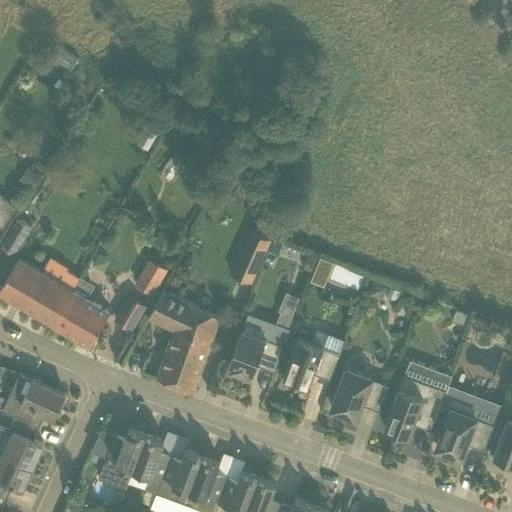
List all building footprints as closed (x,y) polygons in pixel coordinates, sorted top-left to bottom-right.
[(256,173),(260,167),(252,162),(248,167),(256,173)] [(33,188),(41,174),(29,166),(20,180),(33,188)] [(0,224),(2,226),(16,206),(0,195),(0,224)] [(18,217),(12,228),(25,236),(32,225),(18,217)] [(243,266),(239,276),(252,281),(271,238),(269,237),(253,230),(250,229),(241,249),(243,266)] [(313,264),(318,252),(311,249),(306,261),(313,264)] [(19,257),(0,288),(0,290),(16,301),(21,303),(53,322),(73,288),(80,276),(67,269),(60,281),(42,270),(19,257)] [(150,259),(137,281),(154,291),(167,269),(150,259)] [(73,288),(53,322),(90,344),(111,310),(87,296),(93,285),(80,276),(73,288)] [(373,280),(369,293),(382,297),(387,285),(373,280)] [(163,290),(149,316),(174,328),(157,377),(194,391),(216,315),(175,296),(163,290)] [(128,295),(115,317),(132,328),(145,305),(128,295)] [(348,311),(354,314),(357,306),(351,303),(348,311)] [(456,309),(452,320),(468,325),(472,314),(456,309)] [(242,327),(227,367),(230,368),(249,376),(249,375),(252,376),(257,363),(275,369),(290,328),(289,328),(294,316),(292,316),(280,311),(276,322),(276,323),(277,323),(271,339),(242,327)] [(314,371),(331,378),(341,352),(340,352),(344,339),(319,329),(315,330),(311,340),(299,336),(284,376),(309,385),(314,371)] [(347,367),(332,407),(340,410),(349,413),(357,416),(362,402),(380,409),(389,384),(372,377),(372,376),(347,367)] [(414,422),(432,429),(447,389),(405,373),(385,426),(389,428),(387,432),(404,438),(405,434),(409,436),(414,422)] [(45,412),(55,416),(66,392),(32,377),(20,402),(8,397),(4,406),(3,408),(16,413),(16,412),(40,423),(45,412)] [(452,407),(437,446),(445,449),(445,450),(454,453),(462,455),(467,442),(484,449),(494,423),(476,416),(452,407)] [(33,465),(44,441),(34,437),(40,423),(16,412),(16,413),(9,427),(14,429),(4,451),(33,465)] [(511,416),(509,415),(494,455),(511,461),(511,416)] [(134,468),(148,433),(130,426),(126,435),(115,431),(107,453),(99,475),(126,486),(129,480),(133,468),(134,468)] [(133,468),(129,480),(147,486),(157,490),(171,452),(161,448),(164,440),(148,433),(134,468),(133,468)] [(152,504),(151,505),(169,511),(181,511),(203,454),(186,448),(183,456),(171,452),(157,490),(152,504)] [(0,492),(7,496),(13,484),(23,488),(33,465),(4,451),(0,449),(0,492)] [(91,449),(88,457),(100,462),(103,454),(91,449)] [(203,454),(181,511),(212,511),(218,499),(219,499),(228,474),(217,469),(220,461),(203,454)] [(219,499),(229,503),(228,504),(246,511),(260,476),(242,469),(239,477),(228,474),(219,499)] [(247,511),(246,511),(277,511),(282,501),(271,497),(276,482),(260,476),(247,511)] [(309,511),(312,503),(295,497),(292,505),(282,501),(277,511),(309,511)] [(312,503),(309,511),(329,511),(330,510),(312,503)]
